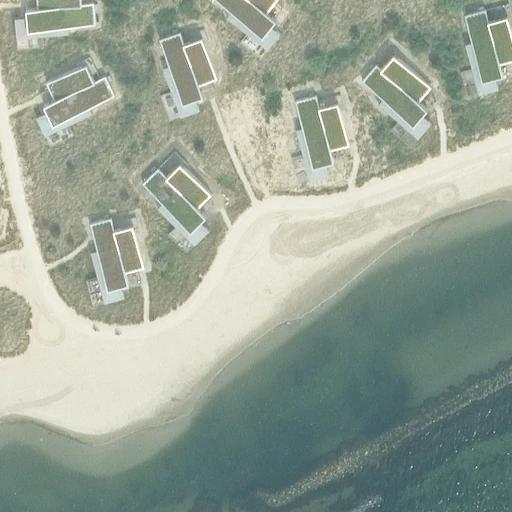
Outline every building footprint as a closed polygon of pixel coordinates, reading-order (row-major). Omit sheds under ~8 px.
[(216,0),(255,31),(262,36),(270,26),(276,19),(266,12),(251,0),(216,0)] [(251,0),(266,12),(276,0),(251,0)] [(37,7),(25,8),(26,16),(27,30),(87,24),(95,23),(94,10),(93,2),(81,3),(37,7)] [(485,9),(464,15),(479,72),(482,80),(494,77),(503,75),(500,63),(488,21),(485,9)] [(511,36),(507,16),(488,21),(500,63),(511,60),(511,36)] [(180,31),(159,39),(179,95),(182,103),(195,98),(203,95),(199,84),(184,42),(180,31)] [(202,36),(184,42),(199,84),(217,78),(202,36)] [(397,57),(385,71),(418,101),(431,86),(397,57)] [(86,63),(46,82),(54,99),(95,80),(86,63)] [(376,64),(361,80),(406,119),(413,125),(421,115),(427,108),(418,101),(385,71),(376,64)] [(54,99),(43,104),(47,112),(53,124),(60,120),(106,99),(114,95),(109,83),(105,75),(95,80),(54,99)] [(316,95),(295,101),(310,158),(312,166),(325,163),(333,160),(330,149),(319,106),(316,95)] [(337,101),(319,106),(330,149),(349,144),(337,101)] [(180,162),(166,176),(197,207),(211,194),(180,162)] [(158,167),(142,183),(184,225),(190,231),(200,221),(206,215),(197,207),(166,176),(158,167)] [(111,217),(90,223),(105,280),(107,288),(120,285),(128,283),(125,272),(114,229),(111,217)] [(132,224),(114,229),(125,272),(144,267),(132,224)]
